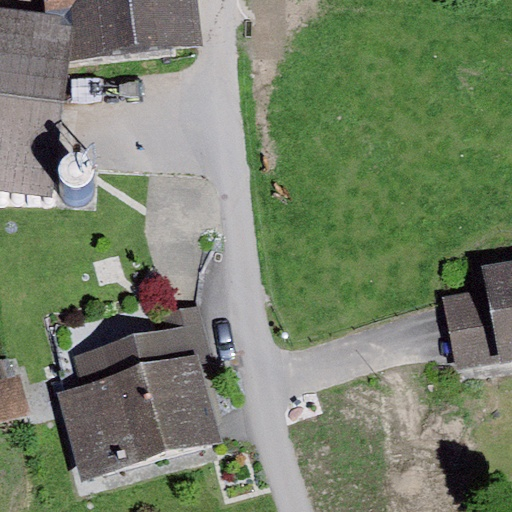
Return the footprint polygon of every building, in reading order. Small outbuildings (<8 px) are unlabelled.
[(42,0),(46,17),(60,19),(72,29),(68,64),(200,55),(195,0),(42,0)] [(46,17),(0,11),(0,193),(51,199),(68,64),(72,29),(60,19),(46,17)] [(68,160),(64,164),(61,168),(60,174),(60,179),(62,185),(66,189),(71,192),(77,192),(83,191),(88,188),(92,184),(94,178),(94,173),(92,167),(89,163),(84,160),(79,158),(73,158),(68,160)] [(511,262),(482,268),(486,290),(442,298),(456,374),(511,363),(511,262)] [(82,388),(56,395),(78,481),(222,444),(201,366),(214,363),(200,307),(162,317),(166,332),(73,356),(82,388)] [(20,377),(0,381),(0,422),(29,416),(20,377)]
